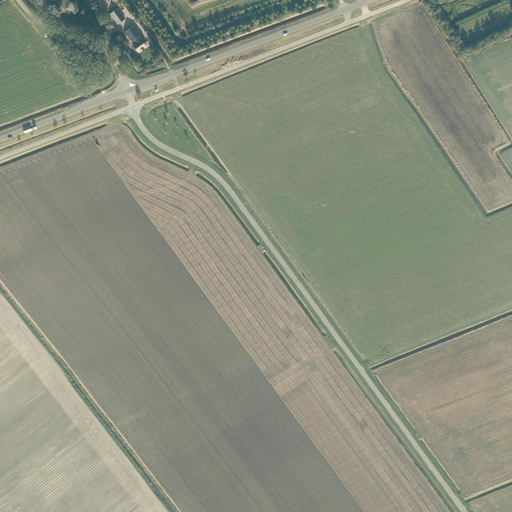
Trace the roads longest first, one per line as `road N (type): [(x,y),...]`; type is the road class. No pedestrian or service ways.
road 1 (tertiary): [(464,511),(229,189),(149,136),(132,106)]
road 2 (unclassified): [(132,106),(405,0)]
road 3 (primary): [(126,91),(370,0)]
road 4 (unclassified): [(126,91),(107,53),(49,27),(18,0)]
road 5 (unclassified): [(0,157),(132,106)]
road 6 (primary): [(0,138),(126,91)]
